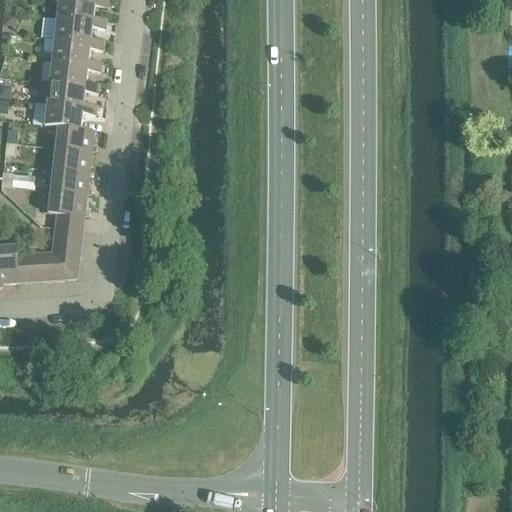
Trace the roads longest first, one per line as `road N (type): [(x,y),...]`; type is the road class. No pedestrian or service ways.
road 1 (secondary): [(357,500),(360,0)]
road 2 (secondary): [(279,0),(275,497)]
road 3 (residential): [(0,308),(90,297),(106,277),(133,0)]
road 4 (tertiary): [(0,475),(275,497)]
